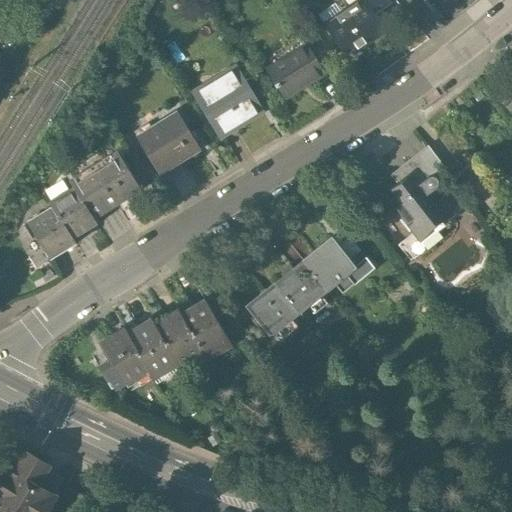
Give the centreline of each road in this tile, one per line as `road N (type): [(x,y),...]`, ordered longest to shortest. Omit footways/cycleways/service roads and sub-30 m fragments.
road 1 (residential): [(0,348),(356,128),(511,8)]
road 2 (primary): [(0,390),(268,511)]
